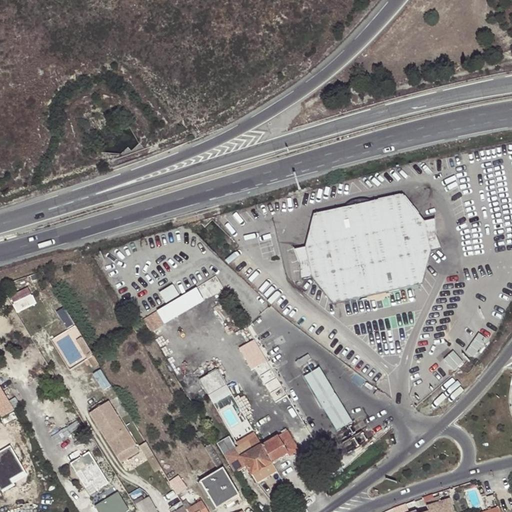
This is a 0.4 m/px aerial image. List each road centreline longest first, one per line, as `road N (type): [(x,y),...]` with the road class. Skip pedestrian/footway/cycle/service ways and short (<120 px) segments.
road 1 (primary): [(511,85),(417,103),(42,211)]
road 2 (primary): [(0,253),(465,120)]
road 3 (primary): [(398,0),(337,64),(235,132),(42,211)]
road 4 (unclassified): [(419,441),(399,415),(266,313)]
road 5 (secondary): [(419,441),(321,511)]
